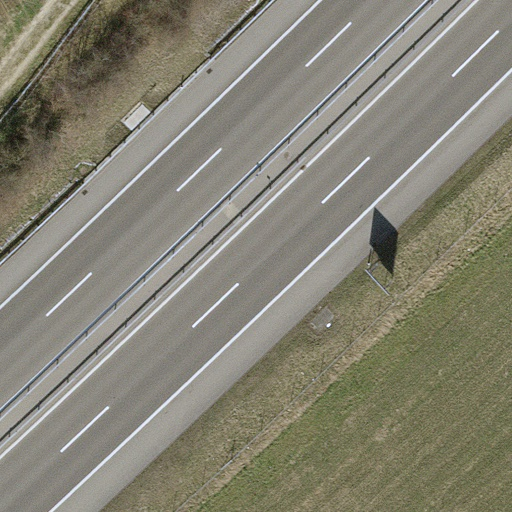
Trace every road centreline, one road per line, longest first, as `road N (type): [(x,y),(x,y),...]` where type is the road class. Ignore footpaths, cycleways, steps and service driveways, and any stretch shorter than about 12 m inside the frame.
road 1 (motorway): [(0,511),(511,21)]
road 2 (motorway): [(378,0),(0,362)]
